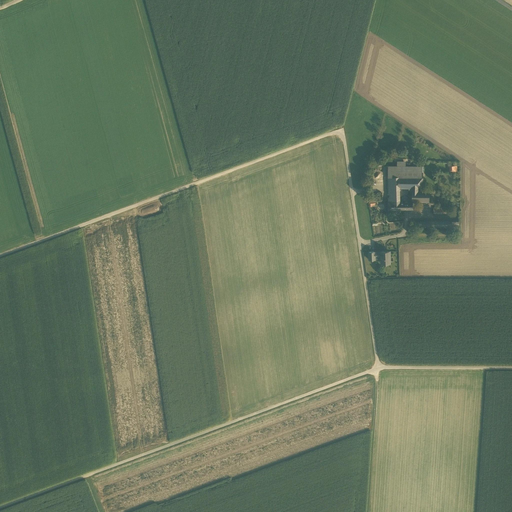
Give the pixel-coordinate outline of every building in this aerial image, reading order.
[(388,166),(388,177),(399,176),(418,177),(423,177),(423,166),(405,166),(405,162),(397,162),(397,166),(388,166)] [(399,200),(399,186),(399,176),(388,177),(388,194),(391,194),(391,197),(388,197),(388,200),(399,200)] [(412,187),(418,187),(418,177),(399,176),(399,186),(409,187),(412,187)] [(412,202),(429,202),(429,190),(418,190),(418,193),(412,193),(412,202)] [(388,200),(388,209),(412,209),(412,202),(399,203),(399,200),(388,200)] [(383,262),(384,263),(387,263),(388,262),(390,262),(390,251),(381,251),(381,252),(375,252),(375,256),(381,256),(381,262),(383,262)]
